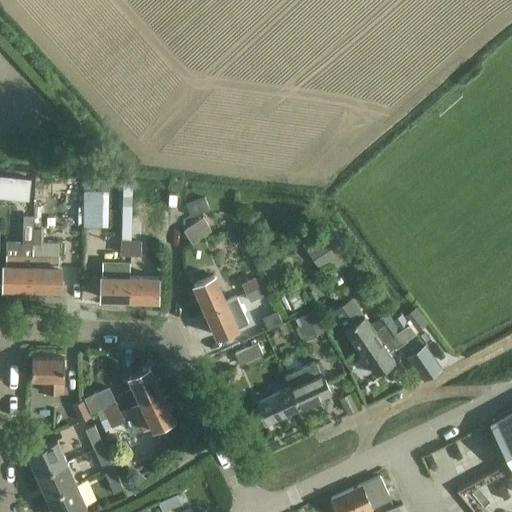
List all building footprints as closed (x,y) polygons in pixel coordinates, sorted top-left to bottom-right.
[(0,174),(0,195),(12,197),(27,198),(29,182),(29,177),(0,174)] [(101,226),(102,189),(82,189),(82,226),(101,226)] [(190,216),(208,208),(204,197),(185,204),(190,216)] [(22,240),(22,241),(32,242),(33,229),(33,228),(33,209),(23,209),(23,228),(22,240)] [(192,243),(211,230),(203,217),(183,230),(192,243)] [(131,239),(130,254),(141,254),(141,224),(131,224),(131,239)] [(329,224),(302,243),(318,267),(345,249),(329,224)] [(32,254),(31,287),(35,287),(43,287),(47,287),(60,287),(60,265),(58,265),(58,255),(59,241),(43,241),(43,229),(41,229),(33,229),(32,242),(32,254)] [(120,239),(120,253),(130,254),(131,239),(120,239)] [(272,253),(257,261),(262,271),(277,264),(272,253)] [(3,264),(2,286),(31,287),(32,254),(6,254),(6,264),(3,264)] [(101,275),(101,297),(129,298),(130,276),(128,276),(129,261),(102,261),(101,275)] [(205,310),(226,301),(214,274),(193,283),(205,310)] [(130,276),(129,298),(158,299),(158,277),(130,276)] [(245,291),(258,285),(254,276),(241,282),(245,291)] [(258,285),(245,291),(249,301),(269,291),(265,282),(258,285)] [(312,289),(308,292),(312,300),(316,298),(312,289)] [(351,297),(331,311),(355,344),(357,347),(392,321),(391,319),(386,312),(370,324),(351,297)] [(226,301),(205,310),(216,336),(237,327),(226,301)] [(313,308),(297,316),(308,338),(324,330),(313,308)] [(392,321),(357,347),(360,351),(376,374),(395,361),(388,351),(405,339),(404,338),(413,332),(402,316),(400,313),(400,312),(391,319),(392,321)] [(270,330),(269,334),(270,337),(274,338),(277,336),(278,333),(277,329),(273,328),(270,330)] [(449,352),(431,330),(412,343),(430,366),(449,352)] [(240,363),(262,353),(257,343),(235,353),(240,363)] [(62,392),(63,358),(32,356),(31,377),(43,378),(43,391),(62,392)] [(290,386),(299,407),(329,394),(320,374),(321,374),(320,372),(325,370),(320,359),(315,361),(284,375),(290,386)] [(133,385),(124,389),(131,405),(140,401),(140,400),(160,391),(149,366),(129,376),(133,385)] [(268,422),(299,407),(290,386),(258,401),(268,422)] [(100,420),(119,411),(115,402),(105,407),(98,390),(88,395),(100,420)] [(140,401),(131,405),(142,429),(152,425),(153,428),(173,419),(160,391),(140,400),(140,401)] [(75,404),(72,405),(79,421),(89,416),(82,400),(75,404)] [(511,465),(511,408),(488,421),(511,465)] [(119,411),(100,420),(104,429),(112,426),(123,421),(119,411)] [(94,448),(103,445),(94,425),(85,429),(94,448)] [(38,474),(65,461),(55,439),(28,452),(38,474)] [(104,470),(112,467),(103,445),(94,448),(104,470)] [(47,495),(75,483),(65,461),(38,474),(47,495)] [(112,467),(104,470),(114,492),(122,489),(112,467)] [(136,468),(128,477),(135,485),(144,476),(136,468)] [(361,483),(331,497),(337,511),(361,511),(372,508),(369,502),(386,494),(379,477),(361,485),(361,483)] [(75,483),(47,495),(54,511),(69,511),(85,505),(75,483)] [(176,493),(169,496),(174,507),(181,504),(177,494),(176,493)]
